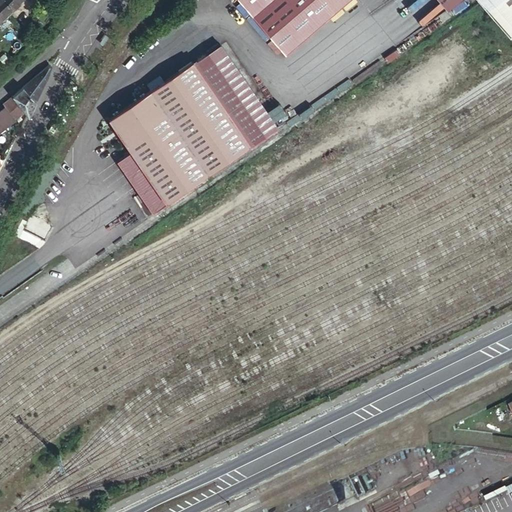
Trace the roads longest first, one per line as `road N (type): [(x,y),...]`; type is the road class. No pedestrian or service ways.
road 1 (secondary): [(511,338),(167,511)]
road 2 (tertiary): [(78,45),(0,193)]
